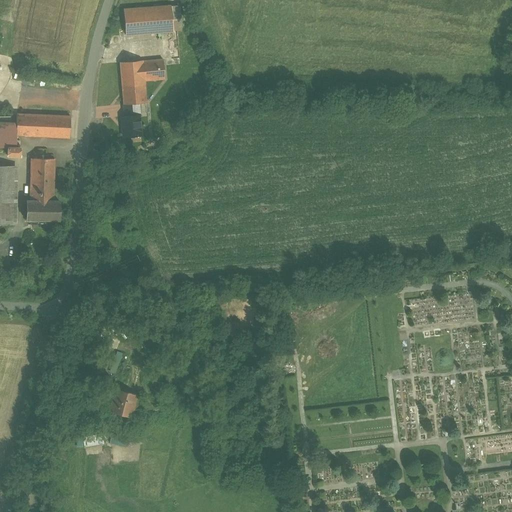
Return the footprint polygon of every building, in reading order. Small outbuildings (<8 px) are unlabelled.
[(171,6),(123,10),(125,35),(173,31),(171,6)] [(163,59),(143,61),(120,62),(121,78),(130,77),(130,80),(144,79),(145,81),(165,79),(163,59)] [(35,73),(13,69),(12,79),(33,83),(35,73)] [(144,79),(130,80),(130,77),(121,78),(123,104),(124,104),(139,103),(146,103),(145,81),(144,79)] [(139,103),(124,104),(125,116),(139,115),(139,116),(140,115),(139,103)] [(70,116),(16,114),(16,122),(15,135),(16,135),(69,138),(70,116)] [(125,116),(122,116),(124,137),(141,136),(139,116),(139,115),(125,116)] [(16,122),(0,121),(0,147),(7,147),(7,155),(19,156),(20,140),(16,140),(16,135),(15,135),(16,122)] [(54,159),(31,158),(30,200),(27,200),(27,220),(59,220),(59,201),(53,201),(54,159)] [(10,166),(0,165),(0,223),(8,224),(10,166)] [(147,361),(124,355),(115,388),(138,394),(147,361)] [(156,375),(151,395),(155,397),(161,376),(156,375)] [(169,378),(163,376),(157,400),(162,402),(169,378)] [(138,394),(115,388),(108,411),(132,417),(138,394)]
